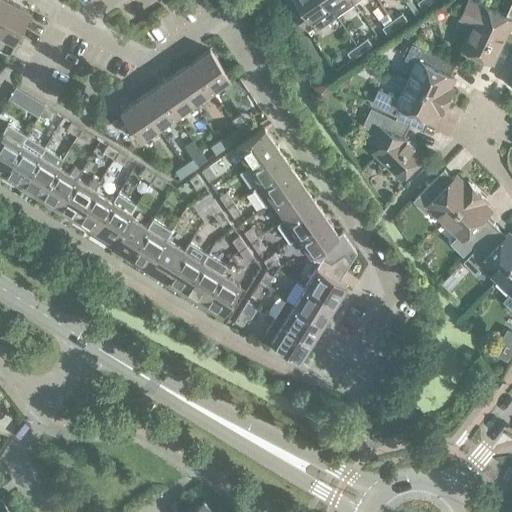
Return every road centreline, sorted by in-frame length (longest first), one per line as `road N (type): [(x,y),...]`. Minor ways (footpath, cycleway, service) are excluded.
road 1 (residential): [(342,373),(389,289),(251,81),(250,64),(218,15)]
road 2 (secondary): [(285,457),(89,346)]
road 3 (residential): [(218,15),(149,62),(59,14),(50,0)]
road 4 (residential): [(40,410),(18,454),(58,511)]
